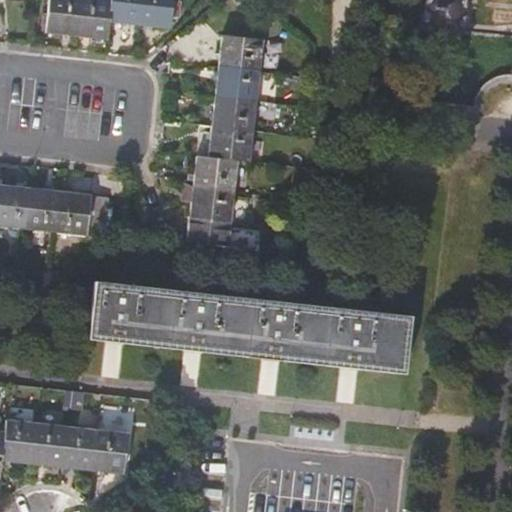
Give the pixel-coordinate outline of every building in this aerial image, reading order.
[(110,0),(110,5),(67,0),(48,0),(44,39),(106,46),(108,33),(168,39),(171,0),(110,0)] [(416,0),(413,38),(451,42),(455,0),(416,0)] [(189,210),(184,251),(251,259),(254,239),(225,235),(234,166),(246,167),(259,50),(221,45),(207,164),(195,162),(191,194),(189,210)] [(0,187),(0,227),(79,236),(79,232),(97,233),(100,203),(84,201),(83,197),(0,187)] [(180,208),(189,210),(191,194),(182,192),(180,208)] [(85,291),(78,352),(92,353),(179,363),(275,374),(360,384),(391,388),(398,328),(85,291)] [(0,466),(38,471),(112,479),(118,438),(0,422),(0,466)] [(114,495),(112,511),(153,511),(155,500),(114,495)]
